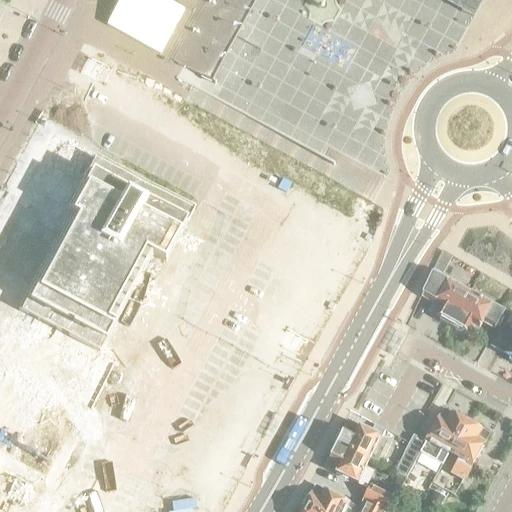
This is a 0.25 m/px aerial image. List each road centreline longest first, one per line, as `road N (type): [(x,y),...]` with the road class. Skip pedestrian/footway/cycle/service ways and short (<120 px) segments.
road 1 (secondary): [(260,511),(403,250)]
road 2 (residential): [(64,0),(0,116)]
